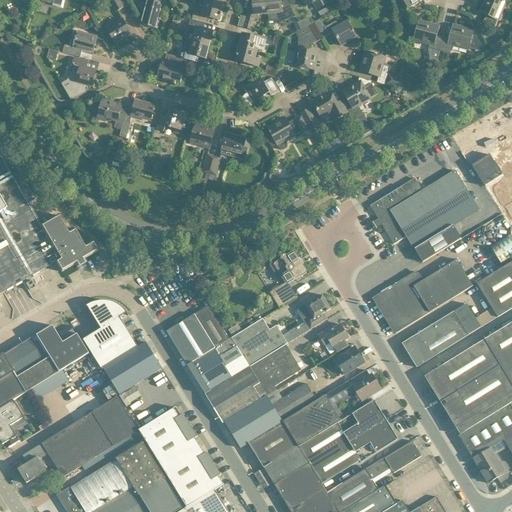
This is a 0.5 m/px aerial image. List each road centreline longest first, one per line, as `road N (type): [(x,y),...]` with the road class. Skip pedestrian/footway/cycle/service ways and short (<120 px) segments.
road 1 (secondary): [(478,90),(245,228),(198,239),(132,226),(84,195),(0,73)]
road 2 (unclassified): [(262,511),(123,296),(85,290),(0,338)]
road 3 (unclassified): [(482,511),(323,255),(320,238),(346,216)]
road 4 (residential): [(208,106),(262,114),(340,68)]
